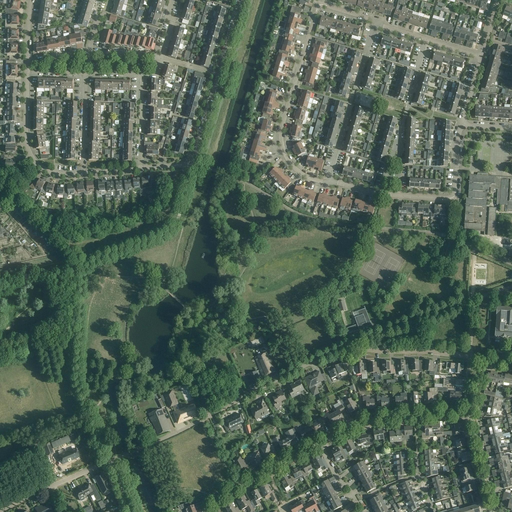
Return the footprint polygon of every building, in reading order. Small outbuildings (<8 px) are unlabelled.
[(368,9),(371,0),(369,0),(365,0),(363,8),(368,9)] [(376,0),(370,0),(371,0),(368,9),(374,11),(376,2),(376,0)] [(473,0),(471,7),(479,9),(481,4),(482,0),(481,4),(478,3),(478,0),(473,0)] [(479,9),(479,10),(487,13),(489,7),(486,6),(487,0),(482,0),(481,4),(479,9)] [(41,7),(50,9),(55,9),(56,7),(51,6),(51,3),(38,1),(38,3),(41,4),(41,7)] [(83,8),(92,10),(94,5),(85,2),(83,8)] [(124,5),(114,2),(114,5),(115,5),(114,8),(122,10),(125,11),(122,10),(124,5)] [(382,4),(376,2),(374,11),(379,13),(382,4)] [(387,5),(382,4),(379,13),(385,14),(387,5)] [(20,6),(9,5),(8,9),(8,13),(11,13),(17,13),(18,11),(19,11),(20,6)] [(217,12),(225,15),(226,10),(227,7),(220,5),(220,8),(218,7),(217,7),(216,7),(215,7),(215,8),(214,8),(213,11),(217,12)] [(393,7),(387,5),(385,14),(390,16),(393,7)] [(161,16),(162,13),(160,12),(161,10),(153,8),(150,7),(149,13),(152,13),(161,16)] [(503,15),(508,17),(511,9),(506,7),(504,12),(501,12),(500,17),(502,18),(503,15)] [(92,10),(83,8),(81,13),(91,16),(92,10)] [(124,17),(125,11),(122,10),(114,8),(113,11),(112,11),(111,13),(124,17)] [(289,13),(287,18),(300,22),(301,19),(299,19),(300,16),(299,16),(300,13),(301,13),(302,10),(294,8),(292,14),(289,13)] [(402,8),(401,11),(399,21),(404,22),(408,10),(408,9),(402,8)] [(393,19),(399,21),(401,11),(396,10),(393,19)] [(410,24),(412,15),(413,12),(408,10),(404,22),(410,24)] [(49,15),(40,13),(39,19),(48,20),(56,21),(57,19),(49,18),(49,15)] [(89,22),(91,16),(81,13),(80,19),(89,22)] [(418,16),(412,15),(410,24),(415,25),(418,16)] [(325,27),(328,18),(322,16),(321,19),(320,24),(319,26),(325,27)] [(421,27),(423,18),(418,16),(415,25),(421,27)] [(77,18),(75,24),(87,28),(89,22),(80,19),(77,18)] [(287,18),(286,23),(297,26),(298,24),(304,25),(306,21),(301,19),(300,22),(287,18)] [(330,29),(333,20),(328,18),(325,27),(330,29)] [(429,20),(423,18),(421,27),(426,29),(429,20)] [(48,26),(48,20),(39,19),(38,25),(39,25),(39,30),(38,30),(37,30),(37,31),(39,30),(47,29),(47,26),(48,26)] [(157,23),(158,21),(150,19),(148,24),(158,27),(159,24),(157,23)] [(434,33),(437,24),(438,20),(432,19),(429,30),(432,30),(431,32),(434,33)] [(336,31),(339,21),(333,20),(330,29),(336,31)] [(344,23),(339,21),(336,31),(341,32),(344,23)] [(443,35),(446,36),(449,24),(444,22),(443,25),(440,33),(443,34),(443,35)] [(297,26),(286,23),(285,24),(284,28),(287,29),(297,32),(297,34),(298,35),(299,30),(296,29),(297,26)] [(349,25),(344,23),(341,32),(347,34),(349,25)] [(443,25),(437,24),(434,33),(437,34),(438,32),(440,33),(443,25)] [(449,24),(446,36),(448,37),(449,35),(452,36),(453,31),(454,29),(451,28),(452,25),(449,24)] [(352,35),(355,26),(349,25),(347,34),(352,35)] [(355,26),(352,35),(358,37),(361,38),(363,32),(360,31),(361,28),(355,26)] [(148,39),(146,47),(145,49),(149,50),(150,47),(152,47),(151,50),(153,50),(155,44),(153,43),(154,40),(151,39),(154,31),(157,32),(157,29),(152,27),(151,30),(148,38),(148,39)] [(459,40),(461,31),(462,28),(459,27),(458,30),(456,29),(455,32),(453,37),(456,38),(456,39),(459,40)] [(74,29),(75,34),(76,43),(82,42),(81,38),(85,37),(84,30),(79,31),(79,28),(74,29)] [(295,34),(296,34),(297,34),(297,32),(287,29),(284,28),(282,36),(286,38),(295,40),(296,37),(294,36),(295,34)] [(467,33),(465,40),(467,41),(467,42),(470,43),(473,34),(474,30),(470,29),(469,33),(467,33)] [(102,33),(100,41),(103,42),(103,43),(109,45),(109,44),(111,36),(112,35),(112,32),(111,32),(111,31),(108,30),(108,31),(107,30),(105,34),(102,33)] [(113,30),(112,32),(112,35),(111,36),(109,44),(113,45),(113,44),(115,44),(118,36),(117,36),(118,35),(119,32),(113,30)] [(219,34),(211,32),(208,31),(206,36),(209,37),(217,39),(219,34)] [(465,40),(467,33),(461,31),(459,40),(462,41),(462,39),(465,40)] [(118,36),(115,44),(119,45),(120,44),(121,45),(124,37),(123,37),(124,36),(125,33),(124,34),(119,32),(118,35),(117,36),(118,36)] [(121,45),(125,46),(126,45),(127,45),(130,37),(130,36),(131,34),(131,33),(128,32),(128,34),(125,33),(124,36),(123,37),(124,37),(121,45)] [(127,45),(131,47),(132,45),(134,46),(133,46),(136,38),(136,37),(137,34),(134,33),(133,35),(131,34),(130,36),(130,37),(127,45)] [(134,46),(138,47),(138,46),(140,46),(142,38),(142,37),(143,35),(137,34),(136,37),(136,38),(133,46),(134,46)] [(478,36),(473,34),(470,43),(472,44),(473,43),(476,44),(476,43),(479,43),(481,37),(478,36)] [(146,47),(148,39),(142,37),(142,38),(140,46),(144,48),(144,46),(146,47)] [(295,40),(286,38),(286,41),(285,40),(285,41),(283,40),(281,45),(283,46),(294,49),(295,47),(293,46),(295,40)] [(313,46),(324,49),(325,45),(326,45),(327,42),(326,41),(321,40),(320,43),(316,41),(315,44),(313,44),(313,46)] [(214,49),(216,44),(208,42),(205,41),(204,46),(207,47),(214,49)] [(43,52),(42,43),(33,44),(32,52),(37,51),(37,53),(43,52)] [(405,54),(410,56),(413,46),(408,44),(405,52),(405,54)] [(283,46),(281,45),(278,53),(282,54),(288,56),(289,53),(291,54),(292,51),(293,51),(294,49),(283,46)] [(493,48),(493,50),(504,54),(505,48),(494,45),(493,45),(492,48),(493,48)] [(313,52),(322,54),(324,49),(313,46),(312,48),(314,49),(313,52)] [(348,56),(351,57),(361,60),(362,57),(359,57),(360,53),(353,51),(354,50),(350,49),(348,56)] [(504,54),(493,50),(492,53),(491,52),(490,55),(491,55),(491,56),(502,59),(504,54)] [(310,56),(321,59),(323,60),(325,55),(322,54),(313,52),(312,55),(310,54),(310,56)] [(287,65),(288,62),(287,62),(288,59),(287,59),(288,56),(282,54),(278,53),(277,53),(276,56),(278,57),(277,61),(287,65)] [(312,63),(312,65),(318,67),(319,65),(321,59),(310,56),(309,58),(311,59),(310,62),(312,63)] [(489,61),(501,65),(502,59),(491,56),(489,61)] [(9,65),(8,71),(18,71),(18,65),(16,65),(16,61),(11,61),(6,61),(6,65),(9,65)] [(349,65),(348,68),(358,71),(358,68),(356,68),(357,64),(346,61),(345,64),(349,65)] [(501,65),(489,61),(488,67),(499,70),(501,65)] [(164,71),(173,74),(173,73),(175,68),(175,65),(169,63),(169,66),(166,65),(164,71)] [(305,72),(316,75),(318,70),(317,70),(318,67),(312,65),(311,68),(308,67),(307,70),(306,70),(305,72)] [(284,69),(275,67),(274,72),(284,75),(284,77),(285,78),(287,73),(284,72),(284,69)] [(358,71),(348,68),(346,67),(346,70),(344,69),(343,72),(345,72),(347,73),(352,75),(354,76),(355,72),(357,73),(358,71)] [(488,67),(486,72),(497,76),(499,70),(488,67)] [(18,71),(8,71),(6,71),(6,76),(6,80),(7,80),(15,80),(15,77),(18,77),(18,71)] [(171,79),(173,74),(164,71),(162,77),(165,77),(164,80),(169,82),(170,82),(171,79)] [(196,72),(195,75),(194,78),(192,83),(195,84),(203,87),(205,81),(206,78),(204,78),(205,74),(196,72)] [(285,78),(284,77),(284,75),(274,72),(272,77),(273,77),(272,80),(280,82),(281,80),(282,77),(285,78)] [(305,77),(315,80),(316,75),(305,72),(305,74),(306,74),(305,77)] [(345,72),(343,78),(353,81),(353,79),(351,78),(352,75),(347,73),(345,72)] [(486,72),(485,78),(496,81),(497,76),(486,72)] [(313,85),(315,80),(305,77),(304,80),(303,80),(302,82),(306,83),(305,86),(313,88),(314,85),(313,85)] [(494,86),(496,81),(485,78),(483,83),(492,86),(494,86)] [(17,90),(18,84),(15,84),(15,80),(7,80),(7,84),(5,84),(5,89),(17,90)] [(491,88),(492,86),(483,83),(481,83),(481,85),(482,86),(481,89),(480,92),(488,93),(490,88),(491,88)] [(340,89),(349,92),(350,90),(348,89),(349,86),(342,84),(340,89)] [(5,95),(6,95),(6,98),(15,98),(15,95),(17,95),(17,90),(5,89),(5,95)] [(269,92),(267,98),(275,100),(276,98),(278,98),(279,95),(277,95),(277,92),(270,90),(269,93),(269,92)] [(302,94),(302,96),(310,98),(312,93),(302,90),(301,93),(302,94)] [(158,91),(151,91),(151,94),(148,94),(148,100),(158,100),(158,94),(158,91)] [(302,96),(301,98),(299,97),(298,100),(311,104),(313,99),(310,98),(302,96)] [(275,100),(267,98),(264,97),(263,102),(266,103),(279,107),(279,105),(276,104),(276,103),(274,102),(275,100)] [(0,98),(0,102),(7,102),(7,107),(15,107),(17,108),(17,99),(15,98),(6,98),(0,98)] [(334,107),(344,110),(345,108),(343,107),(344,103),(336,101),(337,100),(334,99),(333,103),(335,104),(334,107)] [(158,100),(148,100),(148,106),(151,106),(151,109),(157,109),(157,106),(158,106),(158,100)] [(310,109),(311,104),(298,100),(298,103),(299,104),(299,106),(302,107),(308,109),(310,109)] [(187,112),(195,114),(197,109),(189,106),(186,105),(185,109),(188,109),(187,112)] [(8,116),(17,117),(17,111),(15,111),(15,108),(7,107),(6,107),(6,111),(8,111),(8,116)] [(307,112),(308,109),(302,107),(301,110),(298,109),(297,111),(295,111),(295,114),(305,117),(306,112),(307,112)] [(272,110),(264,108),(262,113),(263,113),(262,116),(270,118),(270,116),(272,116),(273,113),(271,112),(272,110)] [(335,113),(333,118),(343,121),(343,119),(341,118),(342,115),(340,114),(340,115),(335,113)] [(305,117),(295,114),(294,117),(296,117),(295,120),(298,120),(297,123),(304,125),(305,125),(307,117),(305,117)] [(17,117),(8,116),(8,122),(0,121),(0,125),(3,125),(6,125),(14,125),(14,122),(17,122),(17,117)] [(272,128),(273,125),(271,124),(273,119),(270,118),(262,116),(261,119),(260,124),(263,125),(272,128)] [(154,121),(151,120),(151,123),(148,123),(147,129),(157,129),(157,126),(160,126),(160,121),(157,121),(154,121)] [(303,128),(304,125),(297,123),(296,126),(293,126),(293,128),(291,128),(290,131),(301,133),(301,129),(302,129),(303,128)] [(183,125),(180,124),(179,129),(189,133),(191,127),(183,125)] [(331,124),(330,129),(339,132),(340,130),(338,129),(339,126),(331,124)] [(14,125),(6,125),(3,125),(3,127),(6,127),(6,134),(14,135),(16,135),(16,130),(14,130),(14,125)] [(43,125),(38,125),(34,125),(33,130),(36,131),(37,134),(43,133),(43,131),(43,125)] [(272,128),(263,125),(261,130),(258,129),(258,132),(266,135),(267,132),(269,133),(270,130),(272,131),(272,128)] [(188,138),(189,133),(179,129),(177,135),(180,136),(188,138)] [(254,140),(262,142),(263,140),(265,141),(266,138),(266,135),(258,132),(254,131),(254,134),(256,135),(254,140)] [(294,137),(294,141),(304,140),(301,140),(301,138),(300,138),(301,133),(290,131),(290,134),(292,134),(291,137),(294,137)] [(34,137),(35,143),(45,141),(44,136),(43,133),(37,134),(37,137),(34,137)] [(14,138),(14,135),(6,134),(0,134),(0,137),(3,138),(3,143),(11,143),(15,144),(15,138),(14,138)] [(336,137),(328,135),(326,140),(336,143),(337,141),(335,140),(336,137)] [(176,140),(174,146),(177,147),(185,149),(186,143),(176,140)] [(262,142),(254,140),(253,145),(266,149),(267,147),(263,146),(264,145),(262,145),(262,142)] [(292,149),(294,152),(303,148),(301,143),(302,143),(303,143),(305,142),(304,140),(294,141),(296,145),(293,146),(294,149),(292,149)] [(45,141),(35,143),(36,149),(39,148),(40,151),(46,150),(46,147),(45,141)] [(11,147),(11,143),(3,143),(3,147),(5,149),(5,152),(6,152),(6,153),(16,153),(16,147),(11,147)] [(153,145),(153,155),(159,155),(159,149),(162,149),(164,143),(159,143),(159,145),(153,145)] [(266,149),(253,145),(250,144),(248,150),(251,150),(259,153),(260,151),(262,151),(262,150),(266,151),(266,149)] [(147,155),(153,155),(153,145),(152,145),(147,145),(144,145),(144,152),(147,152),(147,155)] [(185,149),(177,147),(176,149),(172,149),(172,155),(177,155),(177,153),(183,155),(185,149)] [(303,148),(294,152),(295,155),(297,154),(298,156),(301,155),(303,159),(307,154),(307,152),(306,153),(303,148)] [(259,155),(259,153),(251,150),(250,156),(249,162),(257,164),(258,161),(259,161),(259,159),(260,159),(261,156),(259,155)] [(307,154),(303,159),(307,162),(306,165),(308,166),(308,168),(311,168),(314,158),(309,157),(309,156),(307,154)] [(1,155),(1,157),(1,158),(4,158),(4,160),(6,160),(6,168),(16,168),(16,161),(14,160),(14,156),(13,155),(4,155),(1,155)] [(319,160),(314,158),(311,168),(314,169),(314,167),(316,168),(319,160)] [(272,166),(267,172),(269,174),(269,175),(269,176),(269,177),(270,177),(270,178),(271,178),(272,178),(273,178),(281,170),(279,168),(278,170),(275,168),(274,169),(272,166)] [(281,170),(273,178),(277,182),(283,175),(281,173),(282,171),(281,170)] [(466,199),(464,229),(464,230),(482,231),(484,232),(484,235),(494,236),(494,232),(496,210),(496,208),(486,208),(486,207),(487,193),(487,192),(489,192),(489,188),(490,188),(490,192),(496,193),(496,189),(497,190),(496,205),(499,205),(507,206),(507,212),(511,212),(511,180),(502,180),(496,179),(496,177),(488,177),(488,174),(477,173),(477,176),(469,175),(469,176),(470,176),(468,199),(466,199)] [(283,175),(277,182),(281,186),(289,177),(287,176),(286,177),(283,175)] [(140,184),(140,188),(141,196),(146,195),(145,188),(149,188),(148,182),(148,177),(142,178),(142,184),(140,184)] [(283,192),(287,187),(290,190),(293,185),(291,183),(289,180),(290,179),(289,177),(286,180),(281,186),(279,188),(283,192)] [(131,185),(131,191),(137,191),(136,189),(140,188),(140,184),(139,178),(133,178),(134,185),(131,185)] [(41,191),(43,186),(46,182),(40,179),(38,183),(37,183),(34,182),(29,187),(34,189),(35,190),(35,188),(41,191)] [(122,187),(123,193),(128,193),(128,191),(131,191),(131,185),(131,180),(125,180),(125,187),(122,187)] [(84,187),(84,192),(84,195),(88,194),(88,192),(94,192),(93,186),(93,181),(86,182),(87,187),(86,187),(84,187)] [(102,195),(105,195),(105,189),(104,181),(98,181),(99,188),(96,188),(96,194),(102,193),(102,195)] [(110,196),(114,196),(113,188),(114,188),(113,181),(107,182),(108,188),(105,189),(105,195),(110,194),(110,196)] [(114,188),(113,188),(114,196),(117,196),(123,196),(123,193),(122,187),(122,181),(116,181),(116,188),(114,188)] [(74,188),(75,195),(78,195),(78,193),(84,192),(84,187),(83,182),(77,183),(77,188),(74,188)] [(43,186),(41,191),(40,192),(45,195),(46,193),(52,194),(54,189),(55,185),(55,184),(48,183),(47,187),(47,188),(43,186)] [(58,195),(64,196),(64,190),(64,185),(58,185),(58,190),(54,189),(55,185),(54,189),(52,194),(52,196),(57,197),(58,195)] [(69,196),(75,195),(74,188),(74,185),(67,185),(68,190),(67,190),(64,190),(64,196),(63,197),(68,198),(69,196)] [(293,185),(290,190),(294,192),(292,195),(298,197),(302,186),(300,186),(299,188),(296,186),(296,187),(293,185)] [(298,197),(303,199),(306,191),(303,189),(304,187),(302,186),(298,197)] [(301,202),(306,204),(312,191),(312,190),(310,190),(309,192),(306,191),(303,199),(301,202)] [(313,202),(316,203),(318,200),(315,199),(316,195),(313,193),(314,191),(312,191),(306,204),(312,206),(313,202)] [(318,200),(316,203),(322,205),(325,194),(323,193),(322,195),(319,195),(319,196),(318,200)] [(329,197),(327,206),(332,208),(335,197),(333,196),(332,198),(329,197)] [(340,208),(345,209),(348,198),(346,197),(345,199),(342,198),(341,203),(340,208)] [(354,202),(352,201),(349,200),(350,198),(348,198),(345,209),(350,211),(351,211),(354,202)] [(354,202),(351,211),(351,212),(357,214),(357,213),(358,210),(361,199),(359,199),(359,201),(355,200),(355,202),(354,202)] [(363,212),(368,213),(371,202),(369,202),(368,204),(365,203),(363,212)] [(407,216),(407,204),(402,203),(402,208),(399,207),(398,214),(402,214),(401,216),(407,216)] [(407,204),(407,216),(412,216),(412,214),(415,215),(415,209),(412,208),(413,204),(407,204)] [(415,209),(415,215),(415,216),(418,217),(418,213),(423,214),(424,205),(418,204),(418,209),(415,209)] [(424,205),(423,214),(423,217),(431,217),(432,208),(431,208),(431,210),(429,209),(429,205),(424,205)] [(432,208),(431,217),(434,218),(434,214),(439,215),(440,206),(435,205),(434,209),(432,208)] [(445,206),(440,206),(439,215),(444,215),(444,218),(447,218),(448,211),(445,210),(445,206)] [(346,310),(344,301),(338,303),(340,312),(346,310)] [(357,325),(348,328),(350,333),(349,333),(350,334),(362,329),(363,328),(364,330),(364,328),(372,325),(364,307),(365,309),(357,312),(359,316),(354,318),(357,325)] [(511,308),(497,307),(496,315),(497,315),(496,329),(495,329),(495,336),(501,337),(507,338),(507,337),(511,337),(511,308)] [(275,371),(266,352),(255,357),(263,377),(275,371)] [(418,360),(411,361),(411,366),(412,371),(419,370),(419,372),(422,372),(422,368),(422,363),(419,363),(418,360)] [(405,361),(395,362),(397,362),(397,367),(398,372),(399,372),(399,375),(403,375),(409,375),(409,372),(409,367),(408,367),(408,368),(405,368),(405,361)] [(435,375),(436,365),(435,365),(435,366),(436,366),(435,369),(432,369),(433,362),(426,361),(425,371),(430,371),(429,375),(435,376),(435,375)] [(346,362),(342,363),(335,366),(337,370),(329,373),(331,378),(331,379),(337,376),(338,380),(342,378),(340,374),(346,372),(346,371),(348,370),(347,366),(346,362)] [(390,366),(390,362),(382,362),(383,367),(383,372),(388,371),(388,374),(394,374),(394,370),(393,365),(393,366),(390,366)] [(377,368),(376,363),(369,363),(370,368),(370,373),(377,373),(377,374),(380,374),(380,373),(380,368),(377,368)] [(458,364),(447,363),(446,368),(456,369),(455,374),(456,374),(456,377),(460,377),(460,374),(461,374),(461,370),(463,370),(463,366),(460,366),(460,365),(458,364)] [(364,371),(363,364),(356,364),(356,367),(352,367),(354,375),(362,374),(362,379),(367,379),(367,371),(364,371)] [(261,382),(256,371),(249,374),(251,380),(253,385),(261,382)] [(321,375),(319,371),(305,379),(313,396),(319,393),(316,387),(314,385),(324,380),(325,382),(327,381),(324,374),(321,375)] [(462,380),(444,379),(443,387),(447,388),(447,385),(462,386),(462,380)] [(304,390),(299,381),(290,386),(292,389),(288,391),(291,395),(292,398),(296,396),(295,394),(304,390)] [(432,396),(438,395),(438,391),(437,388),(429,388),(430,393),(424,394),(424,399),(424,404),(432,403),(432,396)] [(284,395),(281,390),(276,393),(278,395),(273,398),(274,401),(272,402),(276,408),(283,404),(281,402),(286,399),(284,395)] [(172,391),(163,394),(164,397),(169,408),(173,406),(177,404),(178,404),(172,391)] [(421,398),(420,391),(413,392),(414,395),(410,396),(410,406),(418,405),(418,399),(421,398)] [(462,393),(451,392),(450,400),(461,401),(462,393)] [(407,400),(407,394),(401,394),(401,397),(395,398),(396,407),(404,406),(404,400),(407,400)] [(385,399),(385,396),(377,396),(377,405),(381,405),(382,408),(390,407),(389,402),(389,399),(385,399)] [(369,401),(369,397),(363,398),(363,399),(363,404),(366,404),(367,409),(375,409),(374,404),(374,400),(369,401)] [(489,403),(498,405),(501,405),(501,403),(498,402),(499,399),(491,397),(490,401),(487,400),(487,402),(489,403)] [(339,400),(344,409),(346,407),(350,413),(358,409),(352,398),(346,401),(345,398),(341,401),(340,399),(339,400)] [(250,410),(256,420),(265,415),(265,416),(266,416),(267,415),(268,414),(267,414),(268,413),(266,410),(267,409),(263,400),(256,403),(258,406),(250,410)] [(344,409),(339,400),(337,401),(340,406),(335,409),(337,412),(333,414),(338,423),(344,419),(341,414),(345,411),(344,409)] [(489,403),(489,406),(486,406),(486,408),(488,408),(496,410),(499,411),(500,409),(500,408),(497,408),(498,405),(489,403)] [(177,404),(173,406),(173,409),(175,412),(174,413),(175,417),(178,424),(184,421),(185,421),(186,420),(189,419),(197,416),(199,415),(194,404),(182,409),(180,410),(177,404)] [(496,413),(496,410),(488,408),(487,412),(485,411),(484,417),(494,417),(494,416),(498,416),(499,414),(496,413)] [(168,425),(161,409),(148,414),(156,429),(158,435),(170,431),(168,425)] [(332,426),(338,423),(333,414),(330,416),(328,413),(321,416),(322,417),(325,422),(329,420),(332,426)] [(244,422),(240,414),(226,421),(222,422),(225,427),(227,431),(244,422)] [(326,425),(325,422),(322,417),(316,420),(318,423),(313,425),(315,429),(317,434),(325,430),(323,427),(326,425)] [(486,427),(500,423),(502,423),(501,421),(496,422),(495,419),(492,419),(487,421),(488,424),(485,425),(486,427)] [(489,429),(490,432),(498,430),(497,427),(500,426),(500,423),(486,427),(486,429),(489,429)] [(454,429),(452,429),(452,432),(443,433),(443,436),(458,435),(458,432),(464,432),(463,424),(453,425),(454,429)] [(313,433),(309,425),(305,428),(306,430),(300,433),(304,441),(311,437),(310,435),(313,433)] [(433,437),(433,433),(432,425),(425,426),(425,430),(422,430),(422,438),(429,438),(429,437),(433,437)] [(432,425),(433,433),(433,437),(437,437),(443,437),(443,436),(443,433),(443,429),(439,429),(439,425),(432,425)] [(404,432),(401,432),(402,440),(404,440),(409,439),(409,435),(413,435),(412,427),(404,427),(404,432)] [(285,440),(289,448),(295,444),(291,438),(297,435),(294,429),(285,433),(288,438),(285,440)] [(382,431),(382,429),(377,430),(377,431),(374,432),(374,437),(375,441),(383,439),(384,442),(387,441),(387,436),(386,431),(382,431)] [(390,443),(402,442),(401,432),(401,430),(397,430),(397,431),(389,432),(390,443)] [(488,436),(489,438),(502,435),(502,432),(499,433),(498,430),(490,432),(490,435),(488,436)] [(369,438),(368,434),(358,436),(358,440),(360,440),(360,444),(367,443),(368,446),(373,445),(372,438),(369,438)] [(502,435),(489,438),(489,440),(492,440),(492,443),(501,441),(500,438),(503,437),(502,435)] [(283,451),(289,448),(285,440),(281,442),(279,437),(270,441),(272,445),(273,447),(279,444),(283,451)] [(461,440),(461,437),(456,438),(454,438),(454,441),(456,441),(457,448),(463,447),(468,446),(466,439),(461,440)] [(355,447),(351,439),(343,444),(348,453),(353,450),(355,454),(357,453),(358,456),(362,454),(358,446),(355,447)] [(491,447),(491,449),(505,446),(504,443),(501,444),(501,441),(492,443),(493,446),(491,447)] [(51,446),(49,443),(42,446),(47,456),(51,454),(48,448),(51,446)] [(273,447),(272,445),(269,446),(268,444),(260,448),(262,452),(265,456),(269,454),(270,457),(277,453),(273,447)] [(347,457),(341,446),(338,447),(337,447),(331,450),(335,459),(339,457),(341,461),(347,457)] [(506,448),(505,446),(491,449),(492,451),(494,451),(495,454),(500,453),(503,452),(503,449),(506,448)] [(71,450),(70,447),(57,452),(62,464),(79,458),(75,448),(71,450)] [(254,457),(249,459),(251,463),(254,468),(261,464),(260,461),(263,459),(260,455),(257,449),(253,451),(254,454),(252,455),(254,457)] [(466,453),(465,449),(457,451),(458,459),(462,458),(462,462),(471,460),(469,453),(466,453)] [(494,459),(494,462),(508,458),(511,457),(511,454),(505,456),(504,453),(496,455),(496,459),(494,459)] [(312,460),(314,465),(317,470),(318,470),(319,472),(321,470),(320,468),(322,467),(324,470),(329,468),(325,461),(322,462),(319,457),(312,460)] [(498,463),(498,467),(507,464),(510,464),(509,461),(511,459),(511,457),(508,458),(494,462),(495,464),(498,463)] [(242,461),(240,458),(233,462),(238,471),(242,469),(244,472),(251,468),(245,459),(242,461)] [(366,467),(363,461),(353,467),(356,472),(366,467)] [(301,472),(303,475),(303,477),(304,478),(309,475),(308,472),(313,470),(309,462),(302,466),(304,470),(301,472)] [(461,475),(471,472),(469,464),(459,466),(460,470),(461,475)] [(507,464),(498,467),(499,470),(497,470),(497,473),(511,469),(510,464),(507,464)] [(366,467),(356,472),(359,477),(367,473),(368,472),(366,467)] [(426,468),(426,471),(424,472),(424,474),(426,474),(427,478),(432,476),(436,475),(436,473),(438,473),(437,467),(434,468),(434,467),(426,468)] [(303,475),(301,472),(298,468),(291,471),(294,475),(290,477),(292,479),(293,482),(294,484),(297,483),(296,481),(296,480),(303,477),(303,475)] [(408,469),(406,469),(406,470),(397,470),(394,470),(394,473),(398,473),(398,480),(403,478),(403,476),(406,475),(406,472),(409,472),(408,469)] [(511,469),(497,473),(498,475),(500,474),(501,478),(509,476),(509,472),(511,472),(511,469)] [(359,477),(361,482),(370,478),(371,477),(368,472),(367,473),(359,477)] [(462,485),(474,481),(471,472),(461,475),(463,481),(461,481),(462,485)] [(110,490),(102,474),(95,478),(102,494),(110,490)] [(294,484),(293,482),(292,479),(289,481),(286,476),(280,479),(286,492),(291,489),(290,488),(295,486),(294,484)] [(509,476),(501,478),(502,481),(499,481),(500,484),(511,480),(511,478),(510,479),(509,476)] [(335,480),(334,477),(320,485),(321,488),(319,489),(320,491),(323,490),(331,485),(329,482),(330,482),(331,483),(335,480)] [(431,485),(431,486),(433,485),(441,482),(444,482),(444,481),(448,480),(448,478),(441,480),(440,477),(432,479),(433,483),(430,483),(431,485)] [(364,488),(373,483),(370,479),(370,478),(361,482),(364,488)] [(398,485),(400,490),(403,489),(411,486),(414,485),(411,486),(410,483),(412,482),(411,480),(398,485)] [(511,483),(511,480),(500,484),(501,486),(503,485),(504,489),(511,486),(511,484),(511,483)] [(477,490),(474,481),(462,485),(463,488),(465,487),(467,493),(477,490)] [(433,485),(434,488),(432,489),(432,491),(435,490),(443,488),(446,487),(448,486),(447,484),(442,485),(441,482),(433,485)] [(375,488),(373,483),(364,488),(367,493),(375,488)] [(84,486),(75,491),(77,495),(79,499),(80,501),(81,501),(84,500),(85,499),(84,497),(88,494),(90,494),(91,497),(93,495),(96,501),(100,499),(93,485),(92,486),(91,485),(90,486),(89,484),(84,486)] [(271,492),(267,484),(260,488),(262,493),(265,497),(270,494),(274,502),(278,499),(274,491),(271,492)] [(334,491),(331,485),(323,490),(325,495),(334,491)] [(403,489),(400,490),(403,496),(406,494),(406,495),(413,491),(416,490),(413,491),(412,488),(414,487),(414,485),(411,486),(403,489)] [(256,508),(255,507),(260,504),(258,500),(262,498),(257,490),(251,493),(254,499),(250,502),(251,504),(253,507),(254,509),(256,508)] [(407,497),(408,500),(415,497),(414,494),(417,493),(416,490),(413,491),(406,495),(406,494),(403,496),(404,498),(407,497)] [(476,498),(478,505),(479,511),(481,511),(483,511),(482,510),(486,509),(483,496),(482,490),(478,491),(479,495),(478,495),(479,497),(476,498)] [(330,499),(337,496),(334,491),(325,495),(328,500),(330,499)] [(505,508),(508,508),(510,501),(510,498),(511,494),(504,492),(501,505),(505,506),(505,508)] [(444,493),(436,496),(437,499),(435,500),(436,502),(440,500),(449,498),(448,495),(445,496),(444,493)] [(372,506),(383,501),(380,495),(369,501),(372,506)] [(331,506),(339,501),(337,496),(330,499),(328,500),(331,505),(331,506)] [(419,498),(418,496),(415,497),(408,500),(405,501),(407,506),(410,505),(418,502),(416,499),(419,498)] [(246,502),(244,497),(237,501),(239,505),(242,510),(247,507),(249,511),(253,511),(255,511),(254,509),(253,507),(251,504),(250,502),(249,501),(246,502)] [(185,511),(192,511),(196,511),(194,505),(199,503),(198,500),(189,503),(190,506),(188,507),(187,503),(177,507),(180,510),(184,509),(185,511)] [(312,511),(308,503),(308,504),(306,505),(303,500),(300,501),(306,511),(305,511),(312,511)] [(311,501),(308,503),(312,511),(315,509),(316,511),(319,510),(316,505),(318,504),(316,500),(315,500),(315,501),(311,502),(311,501)] [(298,511),(301,511),(302,511),(305,511),(306,511),(300,501),(295,504),(298,511)] [(331,506),(329,507),(331,511),(328,511),(334,511),(342,506),(339,501),(331,506)] [(383,501),(372,506),(375,511),(386,506),(383,501)] [(408,509),(408,511),(412,511),(416,510),(416,509),(420,508),(418,504),(421,503),(420,501),(418,502),(410,505),(407,506),(403,508),(401,508),(399,509),(398,510),(399,511),(402,511),(404,511),(403,511),(408,509)]
